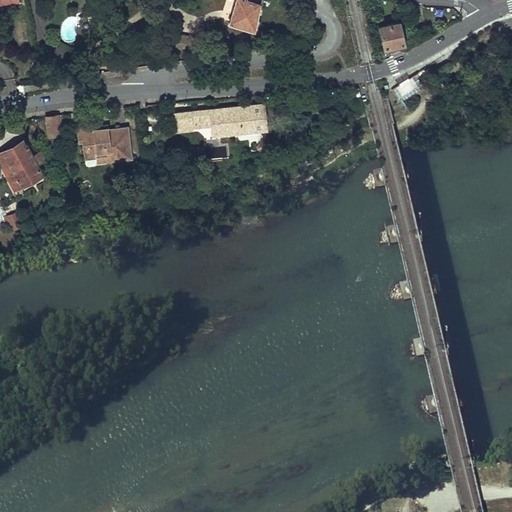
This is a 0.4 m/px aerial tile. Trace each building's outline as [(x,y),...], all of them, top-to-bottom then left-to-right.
[(263,0),(235,0),(228,22),(254,29),(260,3),(263,4),(263,0)] [(380,26),(381,32),(384,45),(380,46),(381,53),(388,51),(387,47),(394,45),(404,43),(399,22),(380,26)] [(166,34),(166,48),(185,48),(186,35),(166,34)] [(262,103),(212,109),(176,113),(178,131),(194,130),(193,123),(214,121),(215,136),(266,130),(262,103)] [(58,115),(46,117),(48,136),(60,135),(58,115)] [(95,154),(96,158),(96,164),(132,159),(129,128),(109,130),(108,125),(77,129),(79,143),(82,143),(84,155),(95,154)] [(24,140),(2,152),(20,185),(42,174),(36,163),(39,162),(34,154),(32,155),(24,140)] [(20,185),(2,152),(0,153),(0,163),(14,189),(20,185)] [(10,222),(13,229),(21,225),(15,212),(8,216),(3,218),(5,224),(10,222)]
